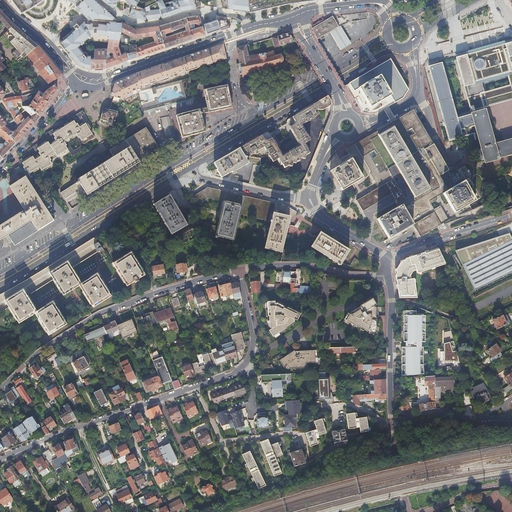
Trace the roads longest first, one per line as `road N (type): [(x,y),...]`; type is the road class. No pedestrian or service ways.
road 1 (unclassified): [(63,433),(237,371),(253,337),(240,271)]
road 2 (unclassified): [(240,271),(95,316),(20,368)]
road 3 (primary): [(188,168),(395,46)]
road 4 (primary): [(0,284),(188,168)]
road 5 (primary): [(180,158),(0,269)]
road 6 (secondary): [(126,71),(275,22)]
road 7 (primary): [(387,32),(257,114)]
road 8 (residential): [(388,276),(299,265),(240,271)]
road 9 (residential): [(388,276),(390,424)]
road 10 (residential): [(387,257),(511,215)]
road 11 (residential): [(257,114),(239,96),(229,49),(271,33),(275,22)]
road 12 (residential): [(309,198),(203,178),(188,168)]
